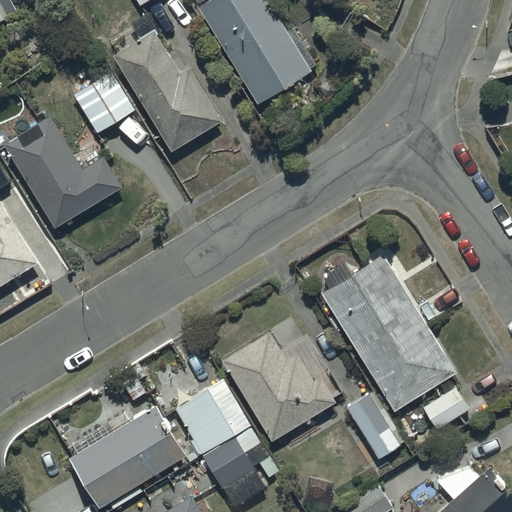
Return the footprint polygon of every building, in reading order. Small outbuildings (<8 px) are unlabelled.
[(0,0),(0,18),(16,10),(10,0),(0,0)] [(264,0),(203,0),(194,6),(254,104),(308,71),(305,67),(313,62),(294,29),(286,34),(264,0)] [(155,27),(145,10),(125,22),(135,39),(109,55),(167,151),(218,120),(187,67),(177,73),(151,30),(155,27)] [(109,70),(71,93),(94,132),(132,109),(109,70)] [(0,143),(50,227),(117,186),(99,156),(78,169),(45,116),(8,138),(3,130),(0,131),(0,143)] [(0,204),(0,284),(35,264),(0,204)] [(317,294),(392,412),(453,372),(379,255),(317,294)] [(265,332),(219,360),(268,440),(331,402),(316,376),(310,380),(293,353),(282,360),(265,332)] [(262,487),(242,452),(257,444),(219,377),(212,380),(202,362),(185,371),(197,393),(171,407),(216,487),(219,486),(230,505),(262,487)] [(455,385),(418,407),(433,430),(469,407),(455,385)] [(366,393),(344,406),(375,459),(398,445),(366,393)] [(148,408),(64,457),(94,508),(181,456),(165,429),(170,427),(163,415),(159,417),(152,406),(148,408)] [(431,511),(511,511),(511,498),(483,468),(475,476),(466,467),(434,479),(449,497),(431,511)] [(339,505),(343,511),(381,511),(392,506),(376,482),(339,505)] [(197,511),(188,496),(160,511),(197,511)]
